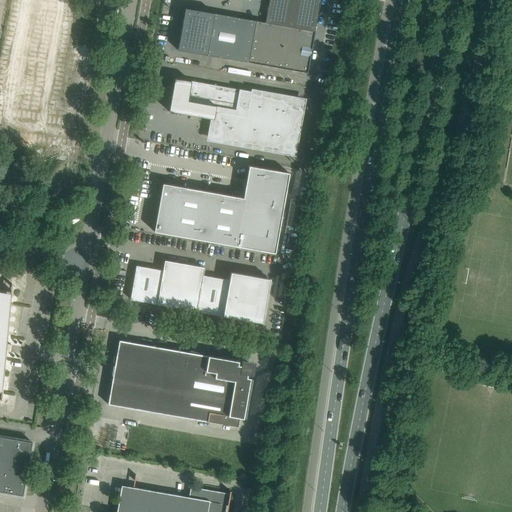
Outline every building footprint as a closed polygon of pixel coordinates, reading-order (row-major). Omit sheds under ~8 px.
[(59,91),(73,0),(14,0),(0,94),(0,128),(39,134),(46,89),(59,91)] [(177,50),(191,52),(307,73),(320,0),(268,0),(265,23),(198,10),(185,8),(177,50)] [(293,152),(302,101),(250,93),(251,91),(239,89),(191,81),(174,78),(168,111),(214,119),(210,137),(293,152)] [(162,184),(153,231),(274,253),(289,173),(248,166),(243,198),(162,184)] [(73,207),(72,207),(60,205),(59,213),(59,214),(71,216),(73,207)] [(136,266),(135,272),(130,299),(196,311),(202,275),(204,267),(164,260),(162,270),(136,266)] [(202,275),(196,311),(262,323),(270,279),(230,272),(229,280),(202,275)] [(11,284),(10,291),(0,289),(0,392),(1,392),(0,400),(1,400),(6,351),(10,352),(11,345),(6,344),(12,284),(11,284)] [(188,352),(119,340),(107,404),(238,427),(239,417),(243,418),(250,378),(246,377),(247,374),(251,375),(252,363),(248,363),(241,361),(240,365),(238,365),(238,361),(207,355),(191,350),(190,350),(189,350),(189,351),(189,352),(188,352)] [(0,491),(22,495),(32,442),(0,436),(0,491)] [(189,497),(133,487),(132,487),(131,496),(119,494),(116,511),(225,511),(227,505),(228,505),(230,491),(229,491),(229,493),(190,486),(189,497)]
